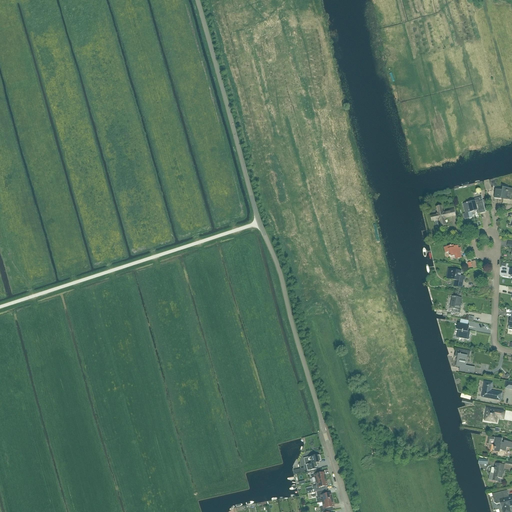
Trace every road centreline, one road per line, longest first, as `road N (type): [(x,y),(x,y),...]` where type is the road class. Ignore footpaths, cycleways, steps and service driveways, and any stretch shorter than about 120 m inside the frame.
road 1 (tertiary): [(348,511),(259,222)]
road 2 (unclassified): [(259,222),(0,307)]
road 3 (tertiary): [(259,222),(196,0)]
